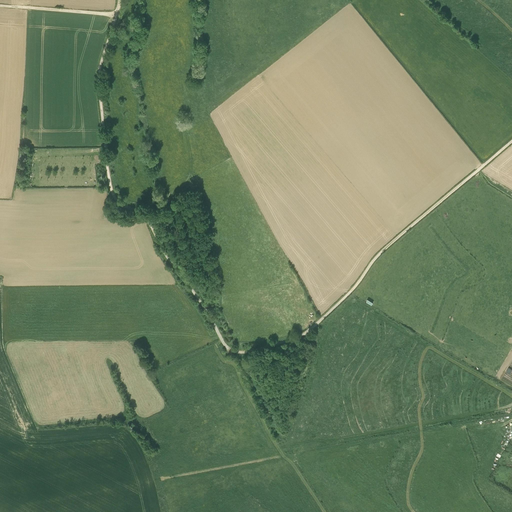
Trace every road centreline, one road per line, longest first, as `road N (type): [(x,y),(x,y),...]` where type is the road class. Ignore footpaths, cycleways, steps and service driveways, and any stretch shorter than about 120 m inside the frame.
road 1 (track): [(116,14),(98,71),(110,188),(120,204),(144,215),(227,349),(298,337),(381,251)]
road 2 (track): [(511,141),(381,251)]
